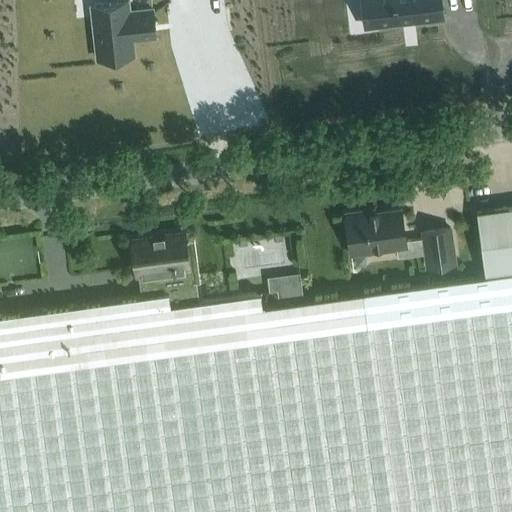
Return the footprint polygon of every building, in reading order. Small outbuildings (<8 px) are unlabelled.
[(127,0),(91,4),(97,58),(133,54),(131,38),(155,35),(152,7),(128,10),(127,0)] [(443,16),(440,0),(373,0),(377,24),(443,16)] [(511,511),(511,205),(476,210),(484,269),(484,274),(263,304),(261,291),(198,300),(170,303),(169,289),(149,291),(70,302),(70,304),(39,308),(0,313),(0,511),(511,511)] [(361,210),(345,212),(351,253),(353,253),(353,252),(355,249),(380,246),(383,248),(383,249),(396,247),(397,256),(425,252),(427,266),(455,262),(450,226),(422,230),(423,236),(405,239),(401,207),(364,212),(361,210)] [(133,238),(137,271),(147,270),(149,291),(169,289),(170,303),(198,300),(195,278),(198,277),(192,238),(185,239),(184,231),(165,234),(164,232),(152,234),(153,236),(133,238)]
